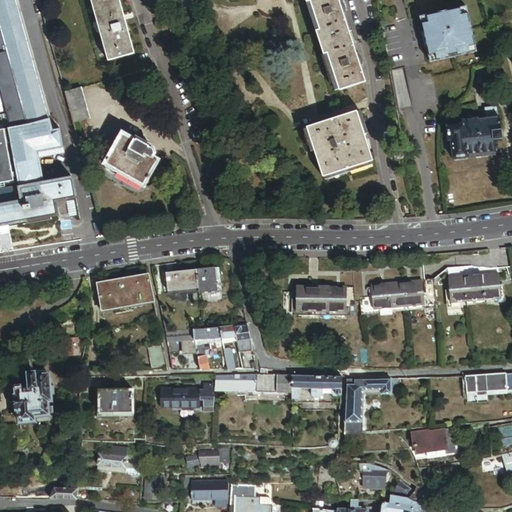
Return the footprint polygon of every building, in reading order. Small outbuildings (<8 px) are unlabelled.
[(0,0),(0,51),(7,49),(8,53),(0,55),(0,87),(12,128),(9,129),(6,114),(1,115),(4,130),(0,130),(0,227),(13,225),(14,229),(39,224),(38,220),(58,217),(55,203),(76,199),(73,180),(45,185),(39,154),(65,150),(61,131),(54,132),(51,120),(50,120),(14,0),(0,0)] [(90,0),(108,64),(135,56),(125,22),(122,22),(120,15),(123,15),(119,0),(90,0)] [(305,0),(307,4),(311,3),(320,31),(316,32),(323,55),(327,54),(338,89),(339,91),(366,82),(360,65),(357,54),(344,14),(340,2),(339,0),(305,0)] [(307,4),(316,32),(320,31),(311,3),(307,4)] [(453,57),(454,59),(458,58),(457,56),(478,50),(467,5),(421,17),(433,62),(453,57)] [(335,91),(338,89),(327,54),(323,55),(335,91)] [(508,82),(504,70),(495,73),(499,85),(508,82)] [(89,121),(81,90),(65,94),(73,125),(89,121)] [(469,154),(497,150),(496,140),(504,139),(503,130),(502,131),(500,118),(498,118),(496,108),(485,109),(486,120),(478,121),(478,119),(463,121),(464,124),(448,126),(450,141),(452,141),(454,159),(470,157),(469,154)] [(306,127),(307,128),(314,151),(322,177),(323,176),(372,161),(364,135),(357,112),(357,111),(306,127)] [(361,111),(357,112),(364,135),(368,134),(361,111)] [(314,151),(307,128),(303,130),(311,152),(314,151)] [(144,187),(144,186),(158,162),(153,159),(155,155),(154,150),(149,148),(149,147),(136,140),(135,142),(122,135),(106,165),(105,166),(107,166),(106,168),(106,170),(106,171),(107,173),(108,174),(109,175),(110,175),(112,176),(113,176),(115,175),(117,174),(117,173),(118,172),(131,179),(131,181),(131,183),(131,185),(132,186),(133,187),(134,188),(135,189),(137,189),(139,189),(141,188),(142,187),(143,186),(144,187)] [(394,160),(405,158),(404,148),(393,150),(394,160)] [(498,155),(497,150),(469,154),(470,157),(470,159),(498,155)] [(149,189),(144,186),(144,187),(143,186),(142,187),(141,188),(139,189),(137,189),(135,189),(134,188),(133,187),(132,186),(131,185),(131,183),(131,181),(131,179),(118,172),(117,173),(117,174),(115,175),(113,176),(112,176),(110,175),(109,175),(108,174),(107,173),(106,171),(106,170),(106,168),(107,166),(105,166),(106,165),(99,161),(103,177),(137,195),(147,193),(149,189)] [(373,165),(372,161),(323,176),(324,180),(373,165)] [(199,288),(199,293),(217,290),(216,280),(219,280),(218,267),(196,270),(199,288)] [(169,291),(199,288),(196,270),(165,273),(168,291),(169,291)] [(473,276),(449,278),(451,303),(501,299),(499,274),(479,276),(478,275),(473,275),(473,276)] [(154,302),(148,276),(98,285),(103,311),(154,302)] [(422,281),(372,286),(374,310),(425,305),(422,281)] [(347,288),(297,287),(296,311),(347,312),(347,288)] [(199,288),(169,291),(170,296),(199,293),(199,288)] [(235,327),(235,325),(220,327),(222,338),(236,337),(235,327)] [(251,339),(248,326),(235,327),(236,337),(237,341),(251,339)] [(222,338),(220,327),(204,328),(194,329),(195,341),(207,340),(222,338)] [(195,341),(194,329),(165,332),(167,343),(195,341)] [(79,339),(67,339),(67,356),(79,355),(79,339)] [(200,371),(210,370),(207,355),(210,355),(209,350),(211,349),(210,344),(210,343),(208,344),(207,340),(195,341),(200,371)] [(252,345),(238,347),(239,354),(253,352),(252,345)] [(162,346),(148,349),(152,369),(166,366),(162,346)] [(172,371),(177,371),(174,354),(176,353),(175,346),(168,347),(172,371)] [(228,370),(235,370),(231,351),(228,352),(228,349),(224,350),(228,370)] [(36,416),(49,415),(48,401),(52,401),(51,395),(55,395),(53,385),(50,386),(48,375),(35,376),(35,372),(27,373),(28,388),(15,389),(19,424),(37,422),(36,416)] [(511,372),(474,375),(477,403),(497,400),(496,390),(511,388),(511,372)] [(256,375),(227,376),(226,392),(256,393),(256,375)] [(292,376),(256,375),(256,393),(292,394),(292,376)] [(222,392),(224,376),(215,376),(215,390),(214,392),(222,392)] [(342,377),(292,376),(292,394),(293,399),(299,399),(299,389),(311,389),(311,395),(314,398),(319,399),(322,395),(322,389),(335,390),(335,395),(337,396),(340,397),(341,395),(342,377)] [(118,377),(80,378),(79,395),(87,395),(88,387),(134,387),(134,382),(118,382),(118,377)] [(344,434),(362,433),(362,395),(362,391),(381,390),(381,394),(392,394),(392,393),(395,393),(396,392),(396,385),(396,379),(346,380),(344,434)] [(100,413),(134,413),(134,390),(100,390),(100,413)] [(200,390),(162,391),(162,408),(200,408),(201,408),(201,401),(205,401),(205,412),(213,412),(214,407),(214,392),(215,390),(200,390)] [(430,430),(413,432),(415,446),(417,446),(418,452),(446,449),(447,453),(457,452),(454,429),(430,431),(430,430)] [(337,446),(338,444),(338,441),(338,439),(337,438),(335,437),(334,437),(332,437),(330,438),(329,438),(328,440),(328,442),(329,445),(331,446),(332,447),(334,447),(335,446),(337,446)] [(212,446),(197,446),(202,468),(220,467),(220,464),(232,463),(233,447),(212,446)] [(97,466),(125,470),(127,458),(125,457),(126,450),(111,448),(110,456),(98,454),(97,466)] [(511,452),(503,454),(507,471),(511,470),(511,452)] [(367,464),(362,464),(362,469),(362,472),(363,472),(373,472),(373,470),(373,466),(369,464),(367,464)] [(432,481),(430,466),(419,468),(421,483),(432,481)] [(363,472),(363,480),(363,489),(389,489),(389,470),(373,470),(373,472),(363,472)] [(190,498),(206,498),(226,498),(227,480),(191,479),(190,498)] [(412,490),(404,482),(402,482),(401,480),(394,493),(408,496),(411,492),(412,490)] [(160,481),(145,481),(144,499),(160,499),(160,481)] [(234,511),(234,498),(256,498),(256,486),(231,487),(229,511),(234,511)] [(409,499),(422,503),(423,492),(422,486),(416,486),(415,487),(414,491),(412,494),(409,499)] [(56,488),(51,499),(77,500),(79,489),(56,488)] [(420,511),(421,509),(422,503),(409,499),(390,495),(389,503),(383,502),(380,506),(379,511),(412,511),(412,510),(420,511)] [(271,511),(272,510),(260,510),(260,498),(256,498),(234,498),(234,511),(271,511)] [(268,498),(260,498),(260,510),(272,510),(272,505),(272,502),(271,499),(268,498)] [(334,503),(332,511),(338,511),(338,509),(351,510),(351,506),(346,506),(346,504),(334,503)]
